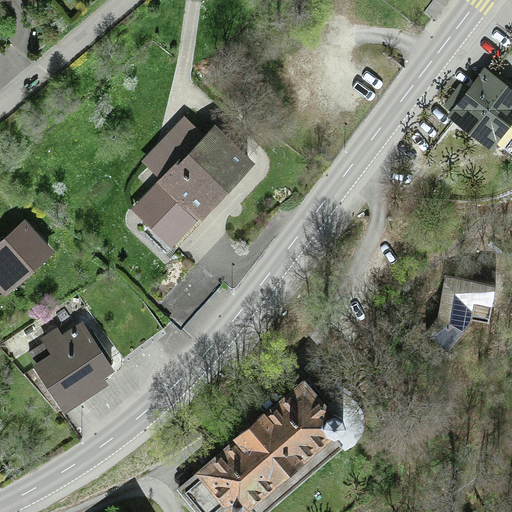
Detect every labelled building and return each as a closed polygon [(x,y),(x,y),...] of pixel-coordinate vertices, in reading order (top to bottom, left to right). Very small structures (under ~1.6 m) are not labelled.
[(433,19),(447,0),(432,0),(424,12),(433,19)] [(511,118),(511,95),(483,73),(469,92),(461,85),(445,105),(492,143),(511,118)] [(186,156),(136,210),(174,246),(207,212),(203,209),(247,162),(214,131),(188,158),(186,156)] [(27,255),(34,262),(47,251),(24,225),(0,246),(0,265),(7,273),(27,255)] [(217,280),(198,263),(157,308),(179,327),(221,281),(217,280)] [(492,304),(495,282),(445,273),(437,315),(425,330),(447,348),(471,319),(474,301),(492,304)] [(103,331),(124,358),(163,328),(142,301),(103,331)] [(84,395),(79,387),(111,366),(83,323),(48,346),(54,355),(36,366),(64,408),(84,395)] [(334,386),(319,368),(266,417),(263,413),(239,433),(241,435),(179,487),(199,511),(215,511),(221,508),(223,510),(244,511),(245,502),(329,430),(345,449),(352,444),(360,433),(363,423),(361,411),(355,402),(347,396),(330,412),(318,399),(334,386)]
